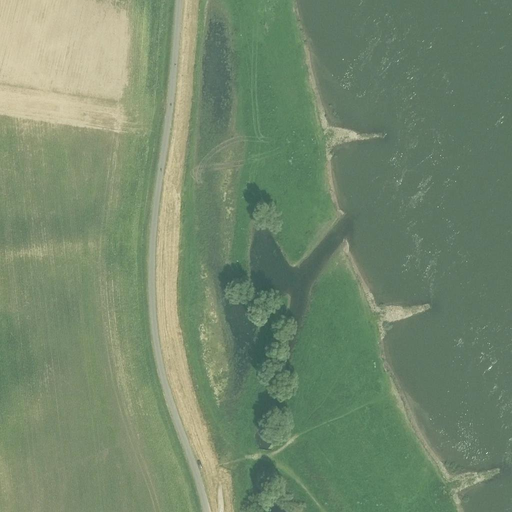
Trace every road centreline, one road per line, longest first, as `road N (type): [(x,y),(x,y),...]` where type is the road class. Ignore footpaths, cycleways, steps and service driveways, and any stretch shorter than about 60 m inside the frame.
road 1 (unclassified): [(206,511),(153,338),(150,267),(179,0)]
road 2 (track): [(220,511),(228,465),(253,455),(279,465),(326,511)]
